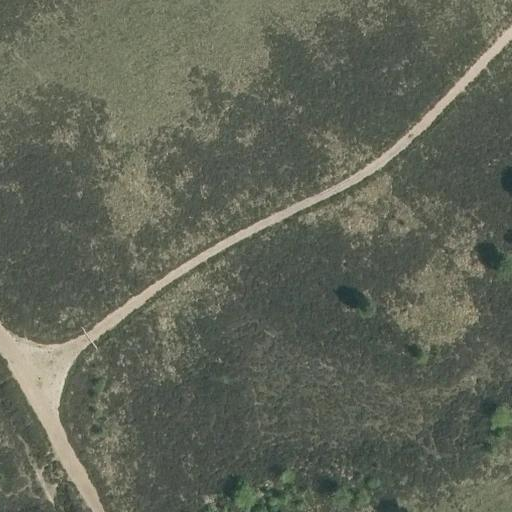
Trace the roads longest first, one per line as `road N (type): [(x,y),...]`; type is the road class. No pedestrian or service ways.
road 1 (track): [(26,387),(131,305),(244,233),(398,151),(511,34)]
road 2 (track): [(0,340),(96,511)]
